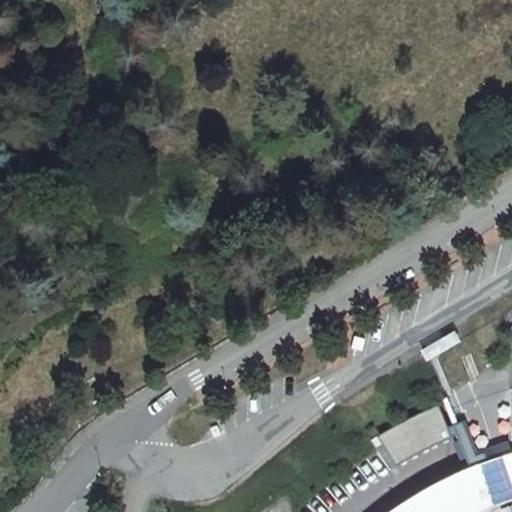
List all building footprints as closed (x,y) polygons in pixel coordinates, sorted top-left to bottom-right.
[(0,343),(108,271),(97,255),(0,319),(0,343)] [(454,327),(449,331),(454,340),(459,337),(465,333),(460,324),(454,327)] [(479,458),(498,452),(494,442),(484,446),(481,438),(471,412),(456,418),(447,395),(411,412),(415,419),(390,432),(405,455),(428,443),(449,433),(461,428),(460,427),(465,425),(472,443),(479,458)] [(415,419),(411,412),(386,426),(390,432),(415,419)] [(511,511),(511,447),(498,452),(479,458),(413,492),(384,511),(511,511)]
